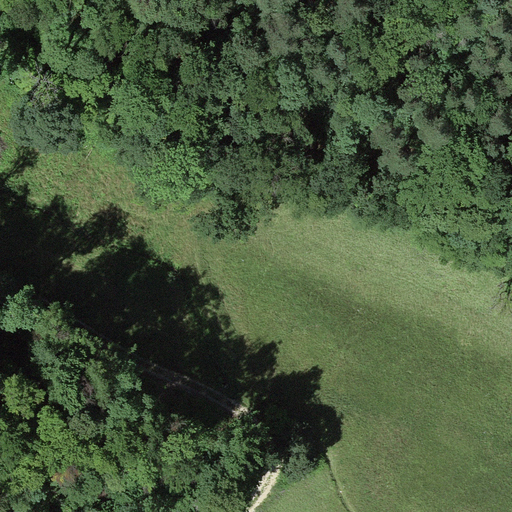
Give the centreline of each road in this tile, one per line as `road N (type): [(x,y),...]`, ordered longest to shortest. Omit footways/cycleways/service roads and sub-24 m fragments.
road 1 (track): [(241,511),(272,479),(271,443),(183,250),(202,207),(228,191),(511,117)]
road 2 (track): [(252,404),(104,344),(0,272)]
